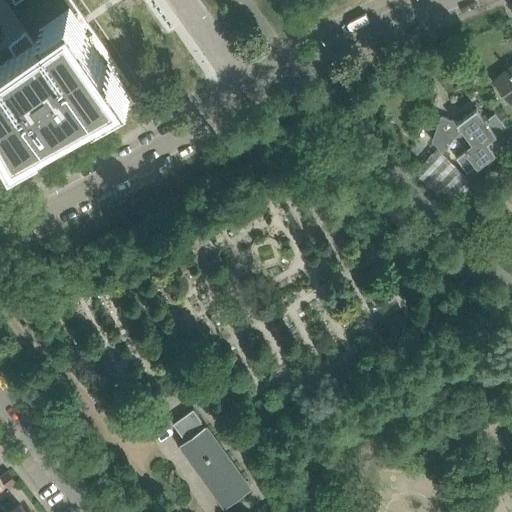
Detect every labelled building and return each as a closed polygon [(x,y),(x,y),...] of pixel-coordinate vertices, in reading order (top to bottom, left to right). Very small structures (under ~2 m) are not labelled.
[(0,0),(0,137),(7,151),(129,82),(72,0),(0,0)] [(511,65),(494,78),(511,102),(511,65)] [(495,111),(485,119),(477,107),(458,121),(458,122),(463,129),(473,143),(466,149),(477,164),(493,152),(486,142),(507,126),(495,111)] [(499,115),(504,121),(508,117),(504,112),(499,115)] [(440,115),(431,139),(441,150),(449,145),(446,141),(463,129),(458,122),(458,121),(440,115)] [(464,173),(451,161),(438,148),(414,173),(450,208),(497,158),(493,152),(477,164),(466,149),(456,157),(467,170),(464,173)] [(231,501),(252,486),(194,405),(173,421),(185,438),(180,441),(226,505),(231,501)] [(0,477),(8,488),(16,481),(7,470),(0,474),(0,477)] [(6,511),(34,511),(24,499),(6,511)]
